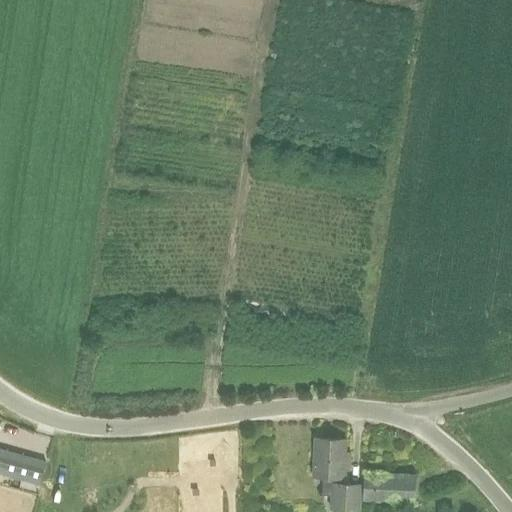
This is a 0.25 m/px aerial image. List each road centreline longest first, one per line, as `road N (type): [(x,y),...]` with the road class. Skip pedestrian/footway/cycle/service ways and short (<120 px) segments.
road 1 (tertiary): [(406,416),(322,405),(98,428),(47,419),(0,393)]
road 2 (tertiary): [(508,511),(449,444),(406,416)]
